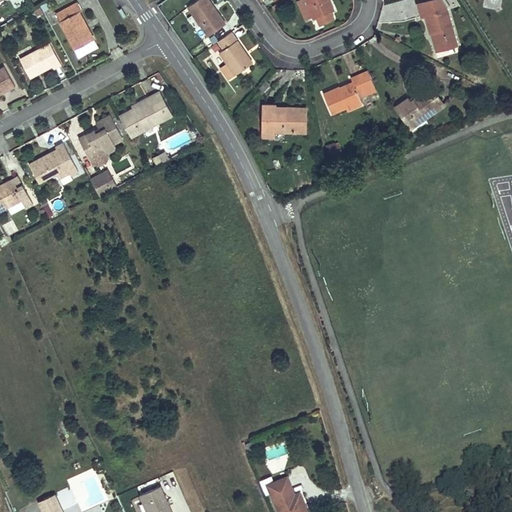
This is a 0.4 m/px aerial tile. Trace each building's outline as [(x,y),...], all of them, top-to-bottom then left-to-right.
[(210,0),(195,0),(188,5),(209,35),(226,23),(210,0)] [(297,0),(296,1),(305,20),(312,17),(304,0),(297,0)] [(330,0),(304,0),(312,17),(313,19),(316,18),(319,25),(335,18),(332,11),(335,10),(330,0)] [(443,0),(424,0),(416,2),(420,18),(425,16),(429,33),(430,33),(435,51),(441,50),(457,45),(459,45),(448,7),(443,0)] [(74,49),(95,38),(89,27),(87,28),(85,24),(87,23),(80,10),(81,9),(77,1),(55,13),(60,21),(59,21),(74,49)] [(49,8),(47,2),(41,5),(43,11),(49,8)] [(43,12),(40,7),(34,10),(37,15),(43,12)] [(254,62),(233,31),(217,41),(222,49),(218,51),(226,63),(221,66),(222,75),(226,80),(254,62)] [(49,42),(20,58),(31,78),(53,66),(54,69),(62,65),(49,42)] [(459,53),(457,45),(441,50),(443,57),(459,53)] [(356,63),(361,71),(369,67),(365,58),(356,63)] [(338,74),(322,82),(332,101),(344,95),(359,87),(358,85),(374,78),(369,67),(361,71),(356,63),(349,66),(351,70),(339,77),(338,74)] [(4,66),(0,67),(0,94),(15,87),(4,66)] [(408,96),(394,105),(410,129),(425,118),(446,105),(431,83),(411,96),(412,98),(410,99),(408,96)] [(346,99),(361,91),(359,87),(344,95),(346,99)] [(120,114),(131,135),(171,114),(159,90),(147,96),(148,99),(133,106),(120,114)] [(132,104),(133,106),(148,99),(147,96),(132,104)] [(262,102),(262,130),(275,131),(307,132),(307,105),(276,104),(276,102),(262,102)] [(85,132),(78,137),(92,163),(98,165),(108,160),(110,152),(114,149),(117,148),(115,144),(113,140),(122,136),(110,113),(96,120),(100,127),(101,129),(96,132),(95,129),(94,127),(85,132)] [(425,118),(410,129),(413,134),(429,123),(425,118)] [(337,140),(324,145),(328,157),(341,152),(337,140)] [(78,170),(63,142),(55,146),(57,148),(29,163),(39,182),(54,173),(56,177),(58,177),(69,172),(70,174),(78,170)] [(168,158),(164,150),(160,153),(164,160),(165,159),(168,158)] [(164,160),(160,153),(153,157),(157,164),(164,160)] [(114,180),(107,168),(101,171),(108,183),(114,180)] [(108,183),(101,171),(90,177),(100,195),(117,186),(114,180),(108,183)] [(18,175),(10,178),(16,189),(18,187),(17,185),(22,183),(18,175)] [(10,178),(0,183),(0,210),(21,199),(26,208),(33,204),(22,183),(17,185),(18,187),(16,189),(10,178)] [(13,222),(7,224),(9,233),(16,231),(13,222)] [(262,453),(257,443),(248,447),(252,457),(262,453)] [(271,488),(274,497),(293,489),(297,498),(299,497),(292,479),(271,488)] [(172,511),(161,485),(139,495),(145,511),(172,511)] [(277,506),(279,511),(309,511),(303,495),(299,497),(297,498),(293,489),(274,497),(278,506),(277,506)] [(63,511),(55,493),(37,502),(41,511),(63,511)]
